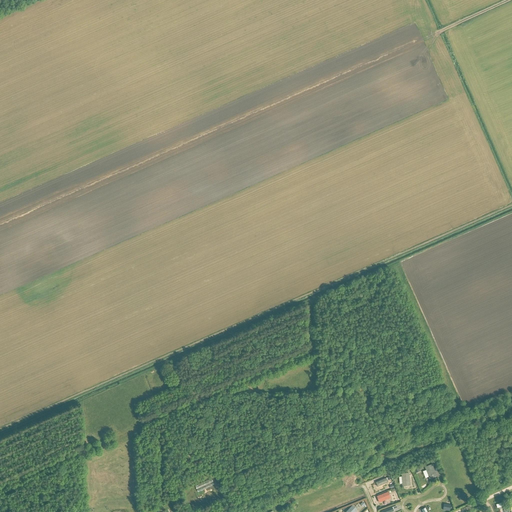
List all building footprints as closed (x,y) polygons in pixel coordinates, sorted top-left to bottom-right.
[(432,465),(425,468),(430,479),(437,476),(432,465)] [(401,474),(403,487),(410,486),(409,473),(401,474)] [(387,478),(376,482),(377,487),(388,483),(387,478)] [(388,492),(377,496),(379,503),(391,499),(388,492)] [(461,493),(459,499),(462,500),(465,501),(467,495),(464,494),(461,493)]
